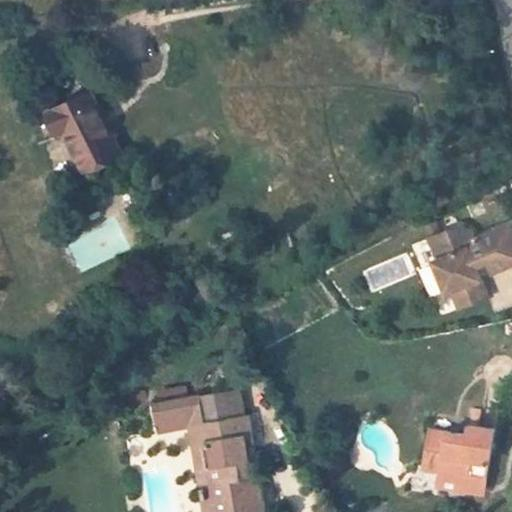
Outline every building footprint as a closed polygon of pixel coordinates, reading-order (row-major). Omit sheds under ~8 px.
[(69,76),(52,56),(31,74),(40,84),(50,96),(69,76)] [(103,115),(90,92),(48,112),(58,133),(65,130),(80,161),(84,159),(90,170),(122,154),(109,127),(106,129),(100,117),(103,115)] [(109,127),(103,115),(100,117),(106,129),(109,127)] [(90,170),(84,159),(80,161),(86,172),(90,170)] [(494,183),(483,189),(487,197),(498,192),(494,183)] [(157,222),(150,210),(140,216),(147,228),(157,222)] [(471,231),(459,226),(430,239),(439,261),(434,263),(448,294),(453,291),(460,309),(489,297),(476,266),(488,261),(493,272),(511,264),(511,229),(510,224),(474,239),(471,231)] [(166,270),(159,264),(154,270),(161,276),(166,270)] [(225,303),(207,264),(189,273),(207,311),(225,303)] [(252,472),(247,443),(258,441),(252,411),(251,412),(244,413),(240,388),(232,390),(212,393),(202,395),(206,421),(205,421),(205,423),(200,424),(207,467),(198,469),(205,511),(265,511),(260,482),(254,482),(252,472)] [(201,395),(154,402),(159,431),(191,425),(200,424),(205,423),(205,421),(201,395)] [(478,428),(481,409),(475,408),(471,426),(478,428)] [(386,426),(389,414),(378,412),(376,424),(386,426)] [(207,467),(200,424),(191,425),(198,469),(207,467)] [(478,428),(469,426),(467,436),(431,429),(426,461),(442,464),(441,471),(440,478),(486,486),(495,430),(478,428)] [(442,464),(426,461),(424,468),(441,471),(442,464)] [(486,486),(440,478),(439,484),(485,493),(486,486)]
